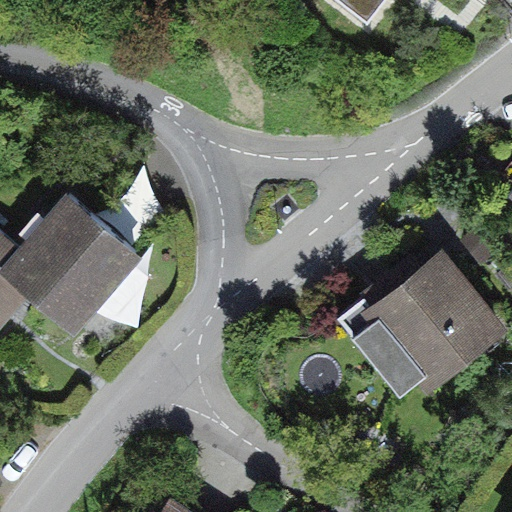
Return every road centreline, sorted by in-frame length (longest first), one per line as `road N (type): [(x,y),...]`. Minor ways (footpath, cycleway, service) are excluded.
road 1 (residential): [(217,312),(420,144)]
road 2 (residential): [(184,129),(288,160),(420,144)]
road 3 (residential): [(160,369),(350,511)]
road 4 (residential): [(0,59),(76,74),(143,101),(184,129)]
road 5 (residential): [(184,129),(203,150),(224,217),(217,312)]
road 6 (residential): [(160,369),(41,511)]
